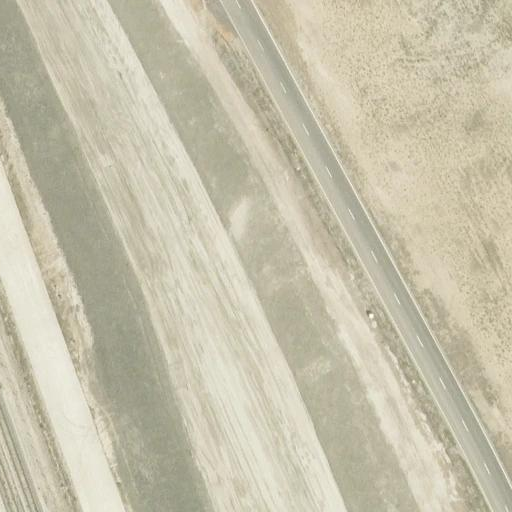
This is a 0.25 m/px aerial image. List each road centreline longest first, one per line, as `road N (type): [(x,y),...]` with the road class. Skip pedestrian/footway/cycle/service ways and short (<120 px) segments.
road 1 (unclassified): [(508,511),(235,0)]
road 2 (unclassified): [(313,511),(218,284),(75,0)]
road 3 (unclassified): [(30,0),(252,511)]
